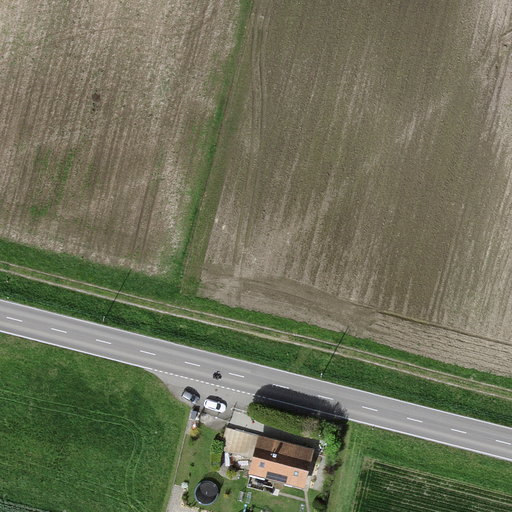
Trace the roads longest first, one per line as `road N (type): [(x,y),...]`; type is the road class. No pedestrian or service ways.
road 1 (track): [(511,400),(0,270)]
road 2 (primary): [(0,315),(511,444)]
